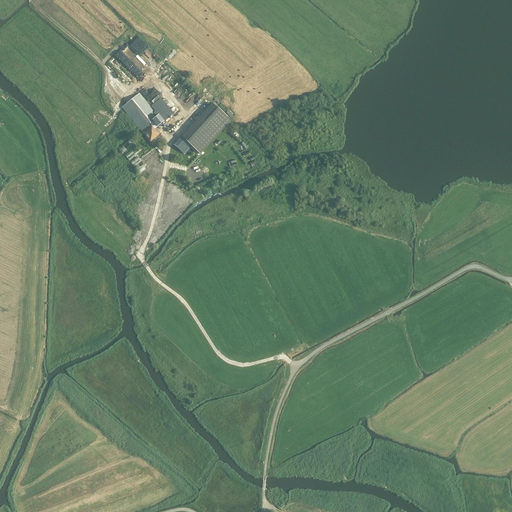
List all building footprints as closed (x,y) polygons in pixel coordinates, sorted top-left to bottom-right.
[(130,38),(122,45),(148,75),(154,70),(135,47),(138,44),(137,42),(139,40),(137,38),(133,42),(130,38)] [(157,115),(139,95),(123,108),(120,110),(127,120),(131,117),(142,131),(141,132),(153,146),(163,137),(160,134),(157,131),(156,129),(165,121),(173,114),(167,107),(157,115)] [(166,96),(152,109),(157,114),(171,102),(166,96)] [(212,104),(174,145),(185,155),(192,147),(201,155),(231,121),(229,119),(224,114),(212,104)] [(125,156),(130,161),(136,156),(132,151),(125,156)] [(135,167),(142,162),(138,157),(131,162),(135,167)] [(142,166),(137,170),(140,174),(146,170),(142,166)]
